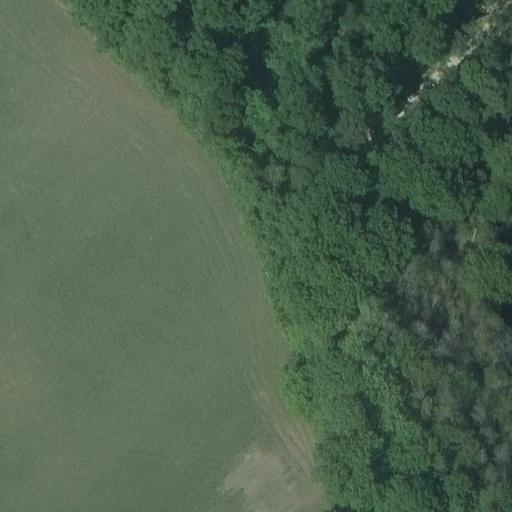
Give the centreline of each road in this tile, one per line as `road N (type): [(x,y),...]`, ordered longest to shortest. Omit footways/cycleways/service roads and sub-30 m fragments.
road 1 (track): [(386,511),(350,409),(337,311),(350,182),(371,145),(511,7)]
road 2 (track): [(371,145),(352,83),(310,0)]
